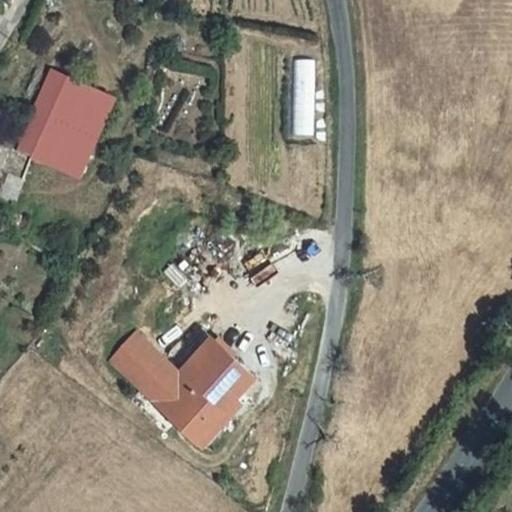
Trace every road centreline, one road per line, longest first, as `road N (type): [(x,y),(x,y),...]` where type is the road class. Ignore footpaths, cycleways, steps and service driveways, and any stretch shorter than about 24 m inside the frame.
road 1 (unclassified): [(287,511),(317,401),(349,188),(346,72),(333,0)]
road 2 (tertiary): [(441,511),(511,407)]
